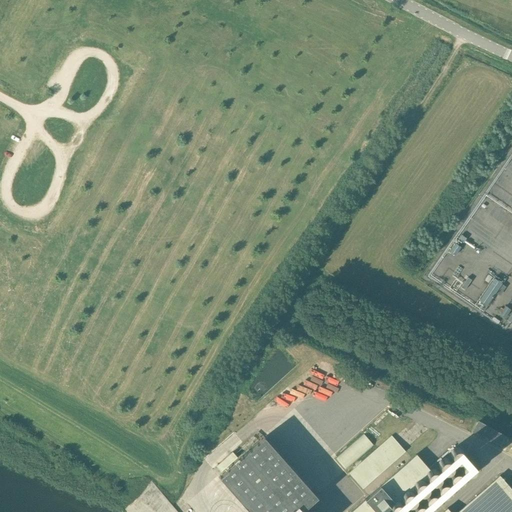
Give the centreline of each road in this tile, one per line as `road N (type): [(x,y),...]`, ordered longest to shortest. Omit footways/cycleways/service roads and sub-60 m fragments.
road 1 (track): [(462,32),(190,430)]
road 2 (unclassified): [(511,57),(396,0)]
